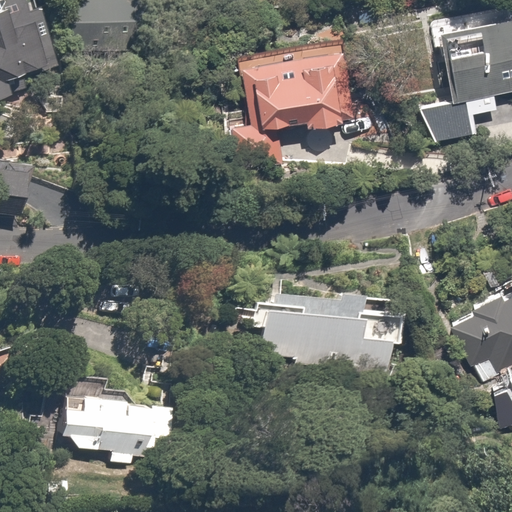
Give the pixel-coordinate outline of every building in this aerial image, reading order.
[(34,0),(0,0),(0,61),(51,41),(34,0)] [(493,108),(488,84),(511,79),(511,10),(419,28),(432,95),(411,100),(419,143),(463,134),(459,115),(493,108)] [(329,32),(224,41),(231,122),(337,112),(329,32)] [(0,211),(20,216),(29,167),(0,161),(0,211)] [(511,278),(448,314),(487,385),(511,371),(511,278)] [(394,296),(234,286),(229,358),(389,368),(394,296)] [(156,397),(46,374),(34,432),(96,445),(95,454),(143,463),(156,397)]
